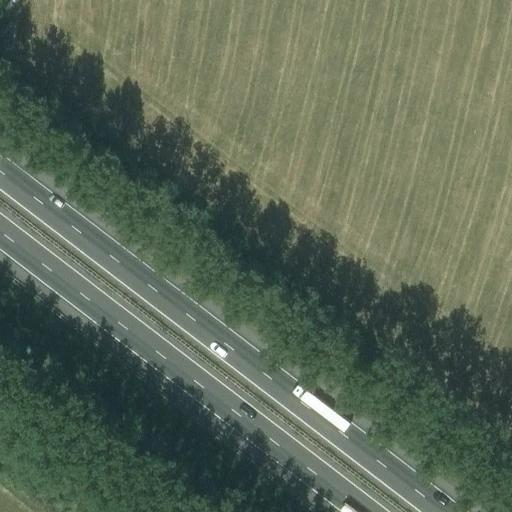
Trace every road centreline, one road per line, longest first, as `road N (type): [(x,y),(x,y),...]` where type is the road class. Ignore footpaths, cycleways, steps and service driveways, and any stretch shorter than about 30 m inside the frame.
road 1 (motorway): [(447,511),(0,169)]
road 2 (motorway): [(0,236),(359,511)]
